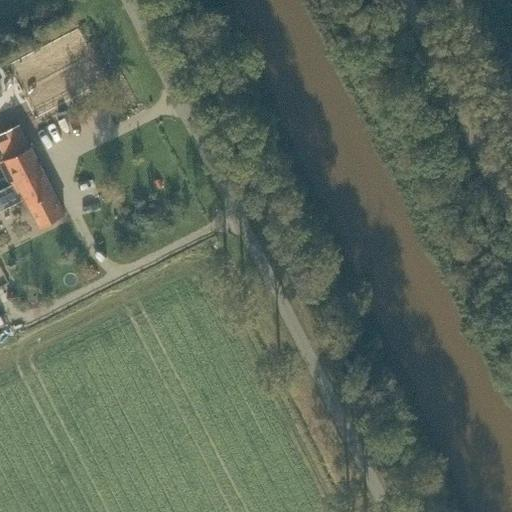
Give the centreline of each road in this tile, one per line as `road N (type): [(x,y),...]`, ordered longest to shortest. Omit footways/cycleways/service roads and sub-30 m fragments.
road 1 (unclassified): [(383,511),(124,0)]
road 2 (unknown): [(176,102),(68,151),(55,166),(70,227),(92,258),(113,266),(232,213)]
road 3 (unclassified): [(511,213),(403,0)]
